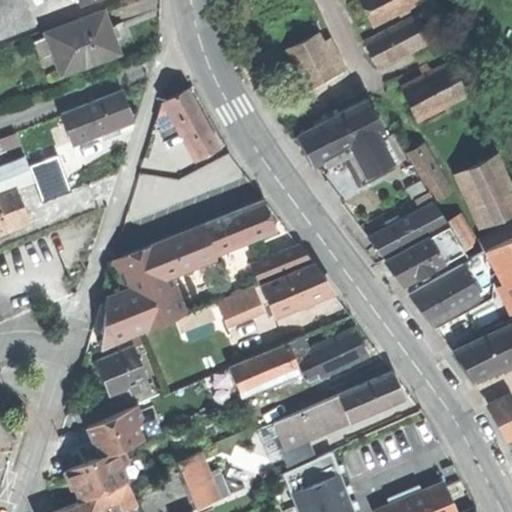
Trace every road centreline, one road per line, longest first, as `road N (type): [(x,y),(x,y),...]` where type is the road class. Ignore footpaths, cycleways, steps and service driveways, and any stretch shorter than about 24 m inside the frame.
road 1 (secondary): [(199,34),(256,148),(445,404),(504,511)]
road 2 (residential): [(70,348),(153,92),(177,53)]
road 3 (residential): [(21,511),(70,348)]
